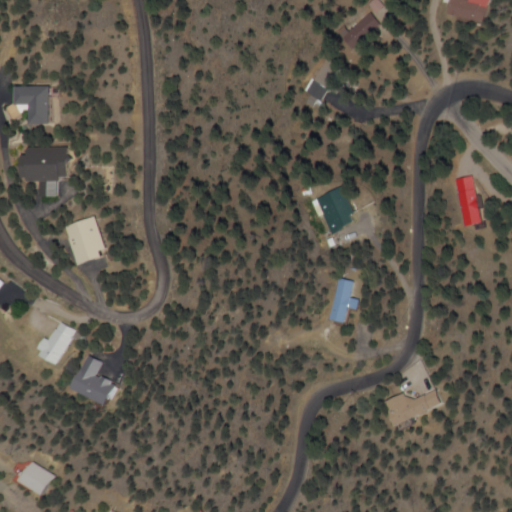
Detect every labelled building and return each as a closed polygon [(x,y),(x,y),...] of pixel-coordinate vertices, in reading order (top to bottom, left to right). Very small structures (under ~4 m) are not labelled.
[(458,19),(491,19),(491,1),(458,1),(458,19)] [(369,44),(388,27),(375,12),(356,29),(369,44)] [(70,88),(33,88),(33,105),(50,105),(50,126),(70,126),(70,88)] [(34,148),(35,181),(51,181),(51,196),(69,195),(68,180),(81,179),(80,147),(34,148)] [(465,228),(485,225),(478,177),(457,180),(465,228)] [(359,224),(347,187),(308,200),(314,218),(321,215),(327,234),(359,224)] [(77,227),(94,265),(123,253),(107,215),(77,227)] [(0,291),(4,294),(13,279),(0,271),(0,291)] [(357,297),(359,281),(342,278),(336,319),(354,322),(356,305),(365,307),(366,299),(357,297)] [(68,362),(82,330),(63,322),(49,354),(68,362)] [(107,373),(112,360),(96,355),(84,388),(123,402),(131,382),(107,373)] [(461,403),(455,387),(425,399),(421,391),(402,399),(413,424),(461,403)] [(53,494),(64,477),(40,462),(29,479),(53,494)]
